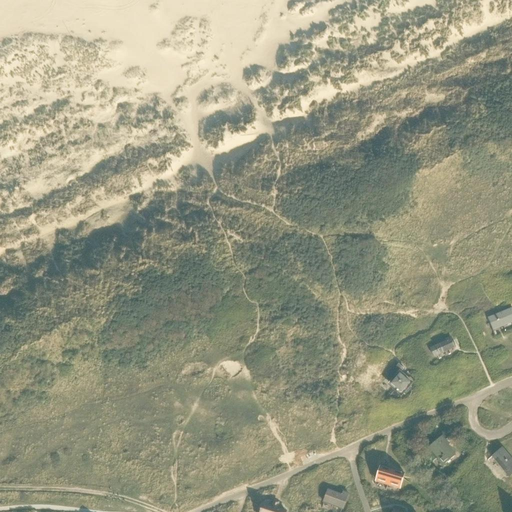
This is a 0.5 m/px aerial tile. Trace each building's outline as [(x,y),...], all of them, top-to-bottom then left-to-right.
[(511,309),(511,308),(487,318),(492,331),(511,323),(511,309)] [(433,357),(454,348),(450,337),(445,340),(446,342),(430,349),(433,357)] [(397,364),(384,379),(389,383),(391,385),(390,385),(400,393),(409,384),(399,375),(401,373),(404,369),(397,364)] [(400,376),(411,384),(415,379),(404,371),(400,376)] [(443,465),(454,456),(449,450),(450,450),(440,438),(428,448),(438,460),(439,459),(443,465)] [(503,455),(499,450),(491,457),(499,467),(500,466),(509,476),(511,474),(511,461),(505,453),(503,455)] [(387,484),(391,470),(379,466),(375,480),(387,484)] [(391,470),(387,484),(400,487),(404,474),(391,470)] [(341,496),(327,491),(323,503),(342,510),(347,494),(342,492),(341,496)] [(284,511),(275,509),(277,503),(273,502),(272,508),(262,505),(259,511),(284,511)]
